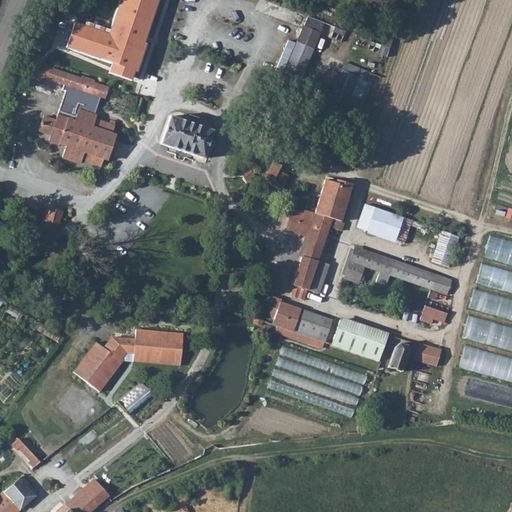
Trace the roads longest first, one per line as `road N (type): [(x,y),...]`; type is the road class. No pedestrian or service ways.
road 1 (track): [(248,457),(404,439),(511,457)]
road 2 (track): [(511,106),(479,224),(511,231)]
road 3 (track): [(118,500),(248,457)]
